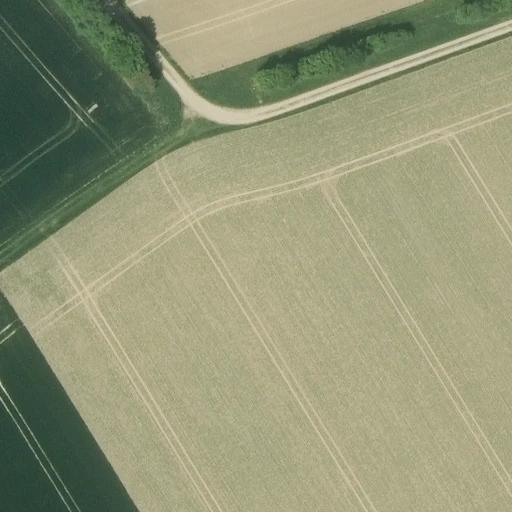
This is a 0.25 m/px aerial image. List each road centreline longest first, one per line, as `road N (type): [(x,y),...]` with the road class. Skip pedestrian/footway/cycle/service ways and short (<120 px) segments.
road 1 (track): [(105,0),(197,111),(231,121),(511,29)]
road 2 (track): [(197,111),(0,261)]
